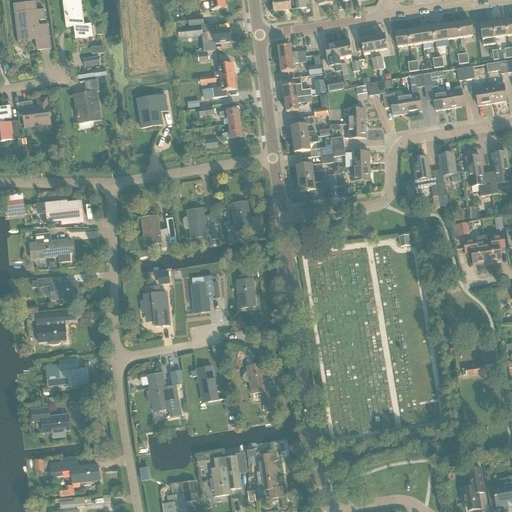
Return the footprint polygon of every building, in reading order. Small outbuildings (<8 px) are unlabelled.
[(80,0),(63,2),(66,28),(79,26),(80,38),(93,37),(91,24),(84,25),(80,0)] [(226,9),(224,0),(209,0),(211,11),(226,9)] [(296,10),(306,8),(305,0),(271,0),(274,13),(291,11),(291,10),(296,9),(296,10)] [(36,40),(37,51),(51,49),(50,37),(46,38),(45,26),(38,27),(38,21),(46,20),(44,10),(36,11),(35,3),(15,6),(16,14),(19,39),(31,38),(32,40),(36,40)] [(204,26),(203,17),(190,18),(191,27),(204,26)] [(471,22),(458,24),(460,39),(473,37),(471,22)] [(495,39),(508,37),(505,22),(493,24),(495,39)] [(448,41),(460,39),(458,24),(446,26),(448,41)] [(483,41),(495,39),(493,24),(480,26),(483,41)] [(435,43),(448,41),(446,26),(433,28),(435,43)] [(203,37),(202,27),(178,30),(179,40),(203,37)] [(423,45),(435,43),(433,28),(420,30),(423,45)] [(208,46),(230,43),(228,30),(211,32),(211,33),(206,33),(208,46)] [(410,47),(423,45),(420,30),(408,32),(410,47)] [(398,49),(410,47),(408,32),(395,33),(398,49)] [(385,36),(373,38),(375,53),(387,51),(385,36)] [(373,38),(361,40),(364,55),(370,54),(375,79),(380,78),(379,71),(376,58),(375,53),(373,38)] [(349,42),(337,45),(340,59),(352,57),(349,42)] [(340,59),(337,45),(325,47),(328,62),(335,60),(338,78),(343,77),(341,65),(340,59)] [(280,60),(298,58),(305,57),(305,53),(292,54),(291,47),(278,48),(280,60)] [(209,61),(209,54),(198,55),(198,62),(209,61)] [(99,57),(83,60),(84,68),(101,65),(99,57)] [(294,71),(292,59),(280,60),(281,73),(294,71)] [(509,74),(507,62),(486,65),(488,74),(500,72),(501,75),(509,74)] [(216,80),(220,79),(234,78),(233,65),(218,67),(219,73),(215,73),(215,77),(200,79),(200,82),(216,80)] [(321,66),(309,68),(310,76),(322,74),(321,66)] [(473,67),(465,69),(467,81),(475,79),(473,67)] [(467,81),(465,69),(457,70),(459,82),(467,81)] [(106,70),(85,73),(86,80),(107,77),(106,70)] [(423,76),(425,88),(426,97),(433,96),(436,112),(450,110),(447,93),(439,94),(438,87),(433,88),(431,75),(423,76)] [(416,89),(418,89),(425,88),(423,76),(415,77),(416,89)] [(236,90),(234,78),(220,79),(221,88),(212,89),(214,99),(228,97),(227,92),(221,93),(221,92),(236,90)] [(97,80),(85,82),(87,95),(74,97),(78,124),(101,121),(97,94),(99,93),(97,80)] [(336,80),(326,82),(328,93),(338,91),(336,80)] [(324,82),(314,84),(316,95),(326,93),(324,82)] [(375,84),(377,96),(386,95),(383,82),(375,84)] [(377,96),(375,84),(367,85),(369,97),(377,96)] [(295,86),(283,87),(285,100),(311,97),(310,92),(296,94),(295,86)] [(504,86),(490,88),(492,105),(506,102),(504,86)] [(366,87),(356,89),(357,96),(367,95),(366,87)] [(455,91),(447,93),(450,110),(464,107),(461,90),(460,87),(455,88),(455,91)] [(478,107),(492,105),(490,88),(475,90),(478,107)] [(418,89),(416,89),(412,90),(413,96),(404,98),(407,114),(421,112),(418,89)] [(393,117),(407,114),(404,98),(395,99),(394,95),(383,97),(385,109),(392,108),(393,117)] [(142,129),(159,126),(156,111),(160,111),(160,113),(168,111),(165,96),(137,101),(142,129)] [(311,103),(311,97),(285,100),(286,113),(299,111),(298,104),(311,103)] [(17,104),(18,115),(23,114),(25,128),(50,125),(47,101),(40,102),(41,108),(33,109),(32,102),(17,104)] [(10,107),(0,108),(0,131),(2,142),(20,139),(18,122),(4,124),(4,120),(12,119),(10,107)] [(214,116),(213,107),(199,109),(200,118),(214,116)] [(348,115),(348,125),(366,125),(365,110),(348,111),(344,111),(344,115),(348,115)] [(228,119),(229,126),(240,124),(239,111),(227,112),(227,113),(220,114),(220,118),(228,119)] [(293,140),(317,138),(316,132),(308,133),(307,126),(309,126),(308,118),(296,120),(297,127),(291,128),(293,140)] [(242,138),(240,124),(229,126),(230,133),(222,136),(223,140),(231,139),(242,138)] [(366,139),(366,125),(348,125),(349,140),(366,139)] [(318,137),(317,138),(293,140),(295,153),(311,151),(310,144),(319,143),(318,137)] [(332,148),(332,149),(344,147),(343,138),(331,140),(332,148)] [(217,140),(205,141),(206,149),(218,147),(217,140)] [(333,156),(334,158),(345,156),(344,147),(332,149),(333,156)] [(333,156),(332,149),(332,148),(320,149),(321,157),(333,156)] [(352,153),(352,168),(370,168),(369,153),(352,153)] [(495,173),(489,174),(492,196),(499,195),(497,185),(511,183),(506,153),(492,155),(495,173)] [(456,174),(453,154),(439,156),(442,177),(451,176),(453,184),(461,183),(459,173),(456,174)] [(333,156),(321,157),(322,165),(334,164),(334,158),(333,156)] [(479,198),(492,196),(489,174),(483,175),(480,157),(466,159),(470,188),(478,187),(479,198)] [(434,207),(441,206),(437,184),(431,185),(427,158),(413,161),(416,181),(413,182),(415,190),(422,188),(431,187),(434,207)] [(296,168),(298,180),(322,177),(321,172),(313,173),(312,165),(296,168)] [(370,182),(370,168),(352,168),(353,182),(370,182)] [(344,175),(337,176),(339,187),(345,187),(344,175)] [(329,189),(339,187),(337,176),(322,177),(298,180),(299,193),(316,191),(315,184),(328,182),(329,189)] [(444,183),(437,184),(441,206),(447,205),(444,183)] [(67,202),(67,201),(45,203),(47,224),(61,222),(62,226),(84,224),(82,201),(67,202)] [(262,233),(260,218),(250,219),(247,203),(231,205),(235,233),(254,230),(255,234),(262,233)] [(206,228),(203,210),(187,212),(188,217),(184,218),(182,221),(184,228),(187,230),(190,230),(191,239),(210,237),(210,241),(217,240),(215,226),(206,228)] [(157,217),(142,219),(145,239),(150,238),(151,245),(161,244),(162,249),(170,248),(177,247),(174,230),(168,231),(168,230),(160,231),(157,217)] [(502,220),(495,221),(496,231),(504,230),(502,220)] [(467,225),(457,227),(459,238),(469,236),(467,225)] [(51,241),(50,234),(35,236),(36,243),(29,244),(31,261),(58,258),(59,264),(71,263),(70,255),(75,254),(73,241),(69,241),(69,239),(51,241)] [(488,235),(483,236),(484,246),(487,264),(501,262),(499,249),(505,248),(503,236),(491,238),(488,235)] [(408,236),(404,237),(399,238),(401,248),(410,246),(408,236)] [(475,240),(464,242),(466,255),(471,254),(473,266),(487,264),(484,246),(483,236),(477,237),(475,240)] [(159,274),(160,285),(169,284),(168,273),(159,274)] [(245,308),(255,307),(251,273),(243,274),(244,280),(236,281),(239,302),(244,301),(245,308)] [(59,301),(79,298),(77,282),(53,285),(53,279),(38,281),(38,282),(33,283),(33,289),(50,287),(51,296),(58,295),(59,301)] [(194,314),(210,312),(208,298),(213,297),(213,299),(219,299),(218,284),(212,284),(212,285),(207,285),(207,284),(191,286),(194,314)] [(146,316),(151,315),(152,322),(154,322),(155,328),(172,327),(168,293),(159,293),(159,287),(150,288),(151,295),(144,296),(144,302),(141,302),(142,313),(145,313),(146,316)] [(64,313),(35,315),(38,343),(49,342),(49,344),(51,345),(58,345),(60,343),(60,341),(66,341),(65,325),(60,325),(60,322),(77,321),(76,312),(64,313)] [(260,337),(258,327),(245,329),(247,340),(260,337)] [(62,388),(88,385),(87,369),(63,372),(62,365),(46,367),(47,374),(58,373),(58,376),(60,376),(62,388)] [(278,412),(274,390),(267,391),(262,365),(246,367),(248,373),(246,374),(244,375),(244,377),(244,378),(244,379),(245,381),(246,382),(248,382),(249,382),(251,395),(262,393),(266,414),(278,412)] [(208,403),(219,401),(212,367),(196,370),(197,372),(201,397),(207,396),(208,403)] [(181,370),(170,372),(172,385),(184,383),(181,370)] [(163,374),(147,377),(150,392),(147,393),(150,404),(152,403),(153,406),(159,405),(160,412),(170,410),(172,418),(182,416),(177,387),(166,389),(163,374)] [(49,409),(33,411),(34,423),(42,422),(42,429),(43,434),(50,434),(52,433),(53,440),(66,438),(66,432),(70,431),(69,415),(50,417),(49,409)] [(260,473),(257,473),(258,487),(262,486),(263,492),(270,491),(271,494),(269,494),(270,499),(283,497),(281,489),(279,489),(275,462),(278,462),(277,454),(263,456),(264,463),(259,464),(260,473)] [(62,473),(71,472),(72,484),(99,481),(98,465),(78,467),(77,457),(61,459),(61,463),(50,464),(52,478),(63,477),(62,473)] [(230,490),(241,489),(237,457),(224,459),(226,468),(212,470),(213,480),(211,480),(212,492),(214,491),(215,497),(231,495),(230,490)] [(205,458),(196,460),(198,469),(207,468),(205,458)] [(42,461),(34,462),(36,472),(43,471),(42,461)] [(478,494),(485,493),(481,469),(466,471),(469,489),(461,490),(463,504),(467,503),(468,511),(481,510),(478,494)] [(496,507),(511,504),(511,477),(508,478),(509,486),(493,489),(496,507)] [(172,486),(173,496),(167,497),(168,505),(163,505),(164,511),(186,511),(185,503),(199,501),(196,482),(172,486)] [(79,511),(75,511),(75,508),(85,507),(84,499),(73,500),(74,502),(60,503),(61,510),(58,510),(58,511),(79,511)]
